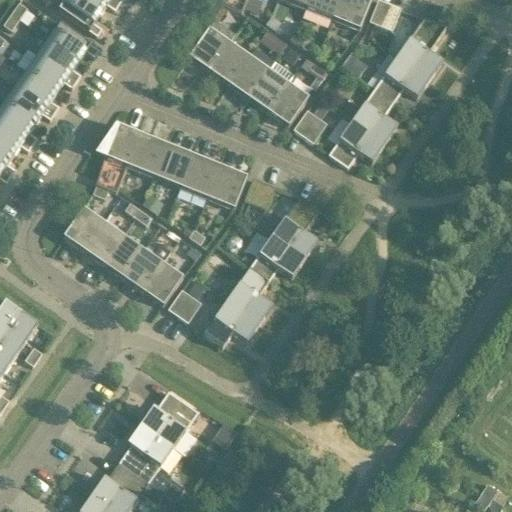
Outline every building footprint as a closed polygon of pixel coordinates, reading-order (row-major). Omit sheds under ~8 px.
[(93,29),(99,19),(71,0),(67,0),(57,14),(96,41),(101,34),(93,29)] [(114,16),(118,9),(105,0),(71,0),(99,19),(106,10),(114,16)] [(118,0),(105,0),(118,9),(123,3),(118,0)] [(241,18),(243,14),(248,0),(223,0),(220,10),(226,13),(238,17),(241,18)] [(278,0),(278,2),(304,13),(309,0),(278,0)] [(340,0),(309,0),(304,13),(331,24),(340,0)] [(340,0),(331,24),(358,35),(372,2),(366,0),(340,0)] [(255,19),(260,7),(248,2),(243,14),(255,19)] [(379,31),(388,9),(377,4),(368,27),(379,31)] [(18,8),(10,19),(18,25),(25,14),(26,13),(18,8)] [(400,13),(388,9),(379,31),(391,35),(400,13)] [(217,20),(214,25),(217,27),(226,13),(220,10),(217,20)] [(10,19),(2,30),(10,36),(18,25),(10,19)] [(265,27),(274,35),(280,27),(271,19),(265,27)] [(395,62),(429,85),(441,67),(428,57),(445,32),(423,23),(395,62)] [(208,76),(228,47),(234,39),(217,27),(214,25),(188,62),(208,76)] [(48,44),(78,66),(85,56),(93,62),(98,55),(59,28),(48,44)] [(266,36),(258,46),(266,52),(267,50),(273,41),(266,36)] [(289,44),(299,51),(304,45),(294,37),(289,44)] [(72,75),(78,66),(48,44),(37,60),(75,87),(80,81),(72,75)] [(248,61),(228,47),(208,76),(228,90),(248,61)] [(288,51),(280,62),(292,69),(299,58),(288,51)] [(71,94),(75,87),(37,60),(26,76),(56,97),(63,88),(71,94)] [(228,90),(247,104),(268,75),(248,61),(228,90)] [(416,104),(429,85),(395,62),(373,95),(392,108),(402,94),(416,104)] [(273,66),(268,75),(247,104),(267,118),(287,88),(293,80),(273,66)] [(320,84),(325,77),(326,76),(314,69),(309,77),(320,84)] [(50,107),(56,97),(26,76),(15,92),(54,119),(58,112),(50,107)] [(308,103),(287,88),(267,118),(287,132),(308,103)] [(49,125),(54,119),(15,92),(4,107),(34,129),(41,120),(49,125)] [(383,122),(392,108),(373,95),(350,127),(384,150),(396,131),(383,122)] [(28,138),(34,129),(4,107),(0,112),(0,128),(32,150),(36,144),(28,138)] [(306,116),(292,135),(302,142),(316,122),(306,116)] [(326,129),(316,122),(302,142),(312,149),(326,129)] [(371,168),(384,150),(350,127),(328,160),(347,173),(357,159),(371,168)] [(27,157),(32,150),(0,128),(0,151),(13,160),(19,151),(27,157)] [(115,198),(117,193),(126,171),(125,171),(139,138),(117,129),(102,165),(98,180),(94,190),(95,190),(108,195),(115,198)] [(125,171),(126,171),(152,182),(165,149),(139,138),(125,171)] [(192,160),(165,149),(152,182),(179,193),(192,160)] [(6,170),(13,160),(0,151),(0,175),(10,182),(14,175),(6,170)] [(192,160),(179,193),(206,203),(219,170),(192,160)] [(246,181),(219,170),(206,203),(233,214),(246,181)] [(0,184),(5,188),(10,182),(0,175),(0,184)] [(252,184),(243,206),(254,210),(263,188),(252,184)] [(274,193),(263,188),(254,210),(265,215),(274,193)] [(108,195),(95,190),(90,202),(103,207),(108,195)] [(161,208),(149,199),(142,209),(154,218),(161,208)] [(320,211),(316,209),(298,202),(270,242),(303,265),(316,246),(302,237),(320,211)] [(124,215),(135,223),(141,215),(129,207),(124,215)] [(83,256),(103,227),(82,213),(62,242),(83,256)] [(141,215),(135,223),(145,230),(151,223),(141,215)] [(123,241),(103,227),(83,256),(103,270),(123,241)] [(193,235),(188,242),(199,249),(204,242),(193,235)] [(122,283),(142,254),(123,241),(103,270),(122,283)] [(291,283),(303,265),(270,242),(248,274),(267,288),(277,274),(291,283)] [(152,261),(142,254),(122,283),(142,297),(162,268),(170,256),(160,249),(152,261)] [(199,257),(190,251),(185,258),(194,264),(199,257)] [(142,297),(162,311),(182,282),(162,268),(142,297)] [(258,301),(267,288),(248,274),(225,306),(258,329),(271,311),(258,301)] [(181,295),(167,315),(177,322),(190,302),(181,295)] [(200,309),(190,302),(177,322),(187,328),(200,309)] [(0,311),(0,339),(4,342),(21,318),(4,306),(0,311)] [(246,348),(258,329),(225,306),(202,339),(222,353),(232,338),(246,348)] [(4,342),(20,354),(37,330),(21,318),(4,342)] [(4,342),(0,347),(0,374),(4,378),(20,354),(4,342)] [(33,353),(28,360),(37,365),(41,359),(33,353)] [(32,371),(37,365),(28,360),(24,366),(32,371)] [(152,412),(139,430),(172,453),(197,417),(167,397),(155,414),(152,412)] [(0,400),(0,410),(4,413),(8,406),(0,400)] [(223,428),(211,444),(224,453),(235,436),(223,428)] [(172,453),(139,430),(126,449),(130,451),(118,468),(163,499),(174,507),(183,493),(157,475),(172,453)] [(103,482),(90,501),(106,511),(131,511),(140,499),(145,502),(147,499),(157,506),(158,507),(163,499),(118,468),(106,484),(103,482)] [(485,511),(487,510),(498,495),(488,488),(474,508),(480,511),(485,511)] [(183,496),(177,505),(183,510),(190,501),(183,496)] [(106,511),(90,501),(82,511),(106,511)]
